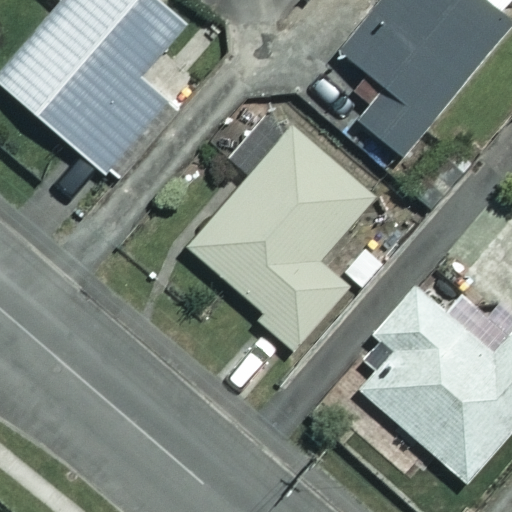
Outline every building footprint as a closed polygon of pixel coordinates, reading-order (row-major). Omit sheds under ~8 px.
[(179,23),(152,0),(59,0),(26,38),(5,20),(0,25),(0,83),(108,175),(174,98),(140,69),(179,23)] [(505,0),(376,0),(338,51),(384,85),(358,120),(404,155),(510,15),(500,7),(505,0)] [(368,195),(288,125),(185,243),(296,340),(345,283),(315,256),(368,195)] [(463,288),(468,281),(510,316),(511,313),(511,203),(500,193),(443,260),(451,266),(445,273),(463,288)] [(442,310),(413,284),(371,331),(391,349),(358,386),(463,479),(511,422),(511,325),(505,333),(458,291),(442,310)]
